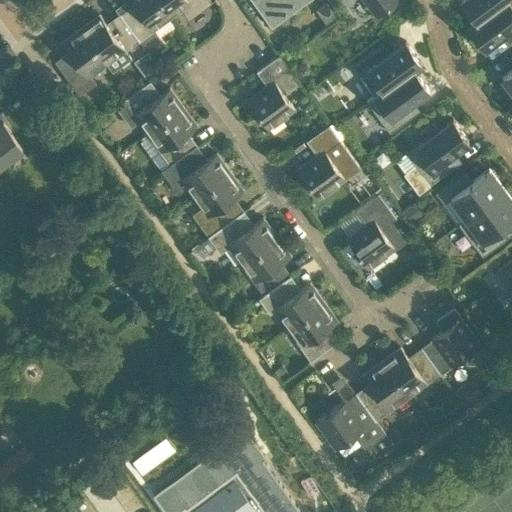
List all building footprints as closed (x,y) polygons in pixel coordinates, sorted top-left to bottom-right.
[(130,0),(136,7),(123,16),(138,37),(171,14),(160,0),(130,0)] [(160,0),(171,14),(182,6),(189,15),(209,0),(160,0)] [(251,0),(271,27),(308,0),(251,0)] [(365,0),(376,14),(396,0),(365,0)] [(461,0),(476,20),(503,0),(461,0)] [(476,20),(468,25),(484,47),(507,30),(511,36),(511,0),(503,0),(476,20)] [(337,16),(327,2),(316,9),(327,24),(337,16)] [(138,37),(123,16),(109,26),(100,14),(82,28),(106,61),(138,37)] [(87,75),(106,61),(82,28),(62,42),(71,54),(57,64),(78,92),(92,81),(87,75)] [(413,68),(421,62),(405,40),(381,58),(374,48),(351,64),(374,94),(374,95),(413,67),(413,68)] [(278,54),(260,68),(270,83),(247,100),(266,127),(294,107),(284,94),(299,83),(278,54)] [(301,75),(307,74),(309,69),(306,64),(300,65),(298,71),(301,75)] [(428,88),(413,68),(413,67),(374,95),(374,94),(366,100),(389,132),(412,116),(404,105),(428,88)] [(511,90),(511,68),(502,76),(511,90)] [(146,83),(125,98),(115,104),(131,125),(140,119),(148,131),(148,130),(149,131),(182,107),(168,88),(156,96),(146,83)] [(164,170),(194,148),(184,134),(195,126),(182,107),(149,131),(148,130),(148,131),(140,136),(142,138),(139,141),(151,157),(162,149),(171,162),(163,169),(164,170)] [(406,152),(414,164),(403,173),(418,193),(429,184),(453,167),(446,157),(468,140),(452,118),(437,130),(432,123),(420,132),(424,139),(406,152)] [(0,124),(0,166),(9,160),(7,156),(21,146),(3,122),(0,124)] [(317,196),(344,176),(359,165),(340,139),(329,124),(309,137),(321,152),(297,169),(317,196)] [(203,161),(194,148),(164,170),(178,189),(186,183),(196,196),(229,173),(215,153),(203,161)] [(488,168),(465,185),(457,175),(435,192),(443,203),(451,198),(465,217),(466,218),(504,190),(488,168)] [(242,191),(229,173),(196,196),(202,206),(195,212),(211,235),(241,213),(231,199),(242,191)] [(465,217),(458,223),(482,256),(504,240),(497,229),(511,218),(511,200),(504,190),(466,218),(465,217)] [(388,218),(393,214),(378,192),(359,206),(371,222),(347,239),(366,265),(394,246),(393,245),(404,238),(395,226),(394,227),(388,218)] [(410,222),(421,214),(414,204),(403,212),(410,222)] [(229,242),(243,261),(276,237),(261,218),(250,226),(241,213),(211,235),(221,248),(229,242)] [(289,256),(276,237),(243,261),(266,294),(288,279),(278,264),(289,256)] [(199,243),(190,250),(197,260),(206,253),(199,243)] [(511,256),(498,267),(511,287),(511,256)] [(10,272),(17,281),(30,272),(23,262),(10,272)] [(266,294),(289,327),(323,303),(308,283),(297,291),(288,279),(266,294)] [(336,321),(323,303),(289,327),(312,358),(335,343),(325,329),(336,321)] [(450,365),(460,359),(462,361),(467,364),(470,364),(472,364),(475,363),(477,362),(480,359),(481,357),(482,353),(481,348),(479,345),(452,308),(436,320),(443,329),(430,337),(420,344),(438,371),(439,372),(449,364),(450,365)] [(438,371),(420,344),(410,350),(400,342),(378,358),(406,395),(438,371)] [(374,417),(406,395),(378,358),(362,373),(368,379),(355,389),(374,417)] [(280,380),(288,374),(281,365),(273,370),(280,380)] [(374,417),(355,389),(342,371),(331,378),(344,396),(315,418),(336,447),(356,433),(367,449),(372,446),(379,455),(383,452),(384,454),(392,448),(391,447),(393,445),(392,442),(385,433),(374,417)] [(456,390),(467,404),(483,393),(477,385),(468,392),(463,385),(456,390)] [(214,449),(152,494),(164,511),(300,511),(263,460),(266,457),(242,424),(212,446),(214,449)] [(385,433),(392,442),(401,435),(395,426),(385,433)] [(24,445),(0,464),(0,473),(5,480),(33,458),(24,445)]
